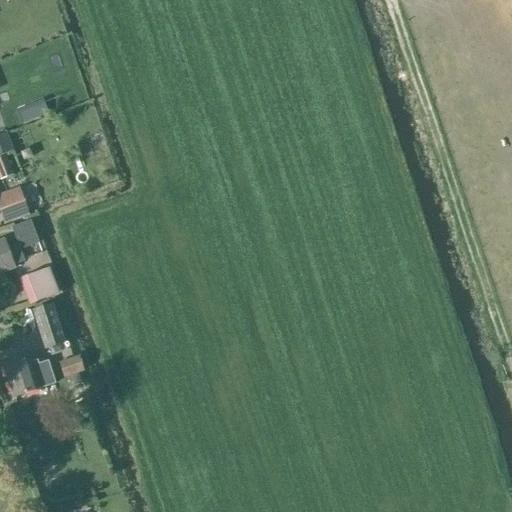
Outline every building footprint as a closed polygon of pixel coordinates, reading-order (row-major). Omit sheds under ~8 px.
[(44,99),(20,110),(26,123),(50,112),(44,99)] [(0,179),(0,180),(12,175),(8,162),(0,165),(0,179)] [(27,206),(41,203),(37,183),(22,187),(27,206)] [(0,194),(0,212),(5,225),(29,216),(19,188),(0,194)] [(20,250),(38,242),(30,220),(11,227),(18,244),(6,249),(3,240),(0,241),(0,272),(13,267),(12,265),(24,261),(20,250)] [(49,270),(21,280),(30,304),(58,294),(49,270)] [(44,348),(65,342),(53,307),(33,313),(44,348)] [(2,364),(13,397),(55,384),(48,361),(31,367),(27,356),(2,364)] [(78,372),(83,370),(79,356),(59,363),(63,377),(68,375),(78,372)] [(78,372),(68,375),(71,385),(68,387),(73,403),(89,398),(83,381),(82,382),(78,372)]
